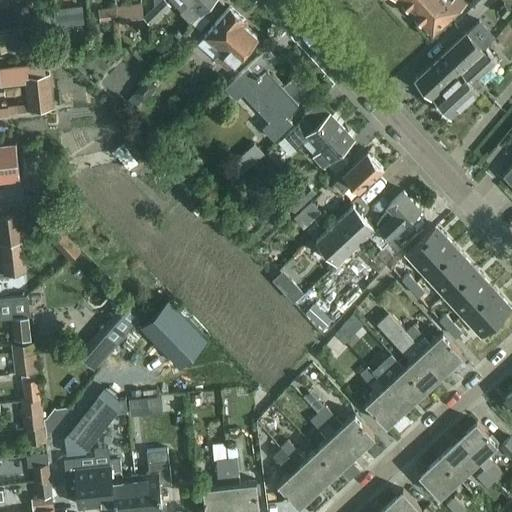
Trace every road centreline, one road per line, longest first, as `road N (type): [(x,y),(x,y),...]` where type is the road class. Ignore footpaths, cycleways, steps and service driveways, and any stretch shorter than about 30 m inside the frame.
road 1 (tertiary): [(511,249),(284,0)]
road 2 (residential): [(338,511),(511,354)]
